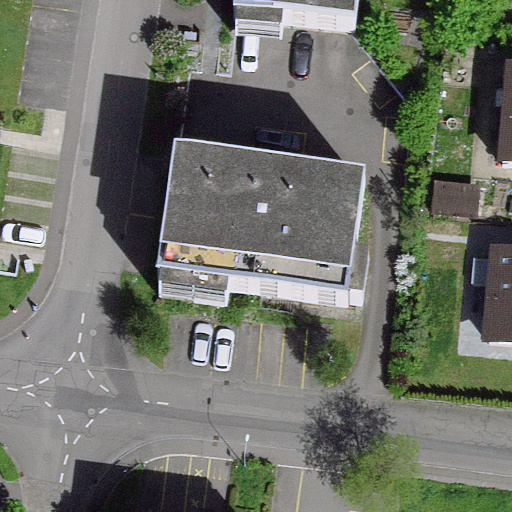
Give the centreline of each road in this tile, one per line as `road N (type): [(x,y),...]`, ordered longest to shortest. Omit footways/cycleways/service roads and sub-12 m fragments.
road 1 (residential): [(69,396),(511,450)]
road 2 (residential): [(69,396),(129,0)]
